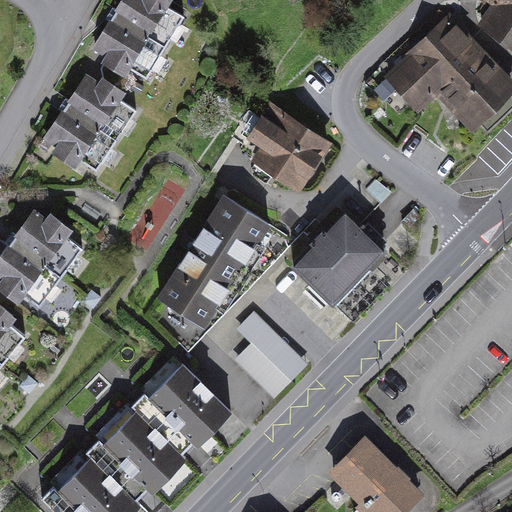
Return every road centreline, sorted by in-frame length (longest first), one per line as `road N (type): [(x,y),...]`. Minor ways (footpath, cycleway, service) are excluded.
road 1 (primary): [(473,235),(206,511)]
road 2 (residential): [(473,235),(358,135),(344,110),(350,76),(429,0)]
road 3 (residential): [(0,133),(61,26)]
